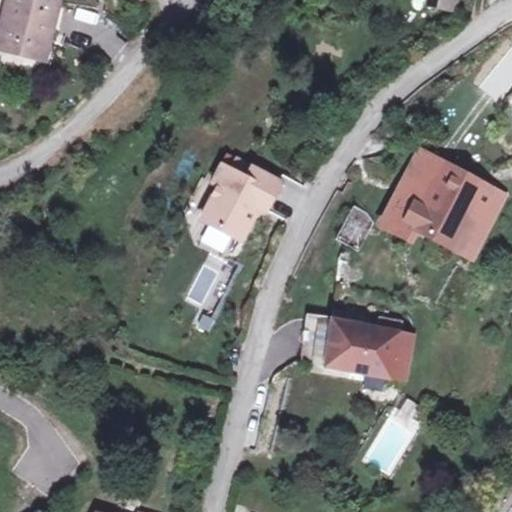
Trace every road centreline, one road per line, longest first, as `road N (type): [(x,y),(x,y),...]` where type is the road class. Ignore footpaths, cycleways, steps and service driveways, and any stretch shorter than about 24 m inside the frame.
road 1 (residential): [(213,511),(273,300),(307,221),(368,124),(511,11)]
road 2 (residential): [(0,178),(40,159),(152,48),(167,30),(171,0)]
